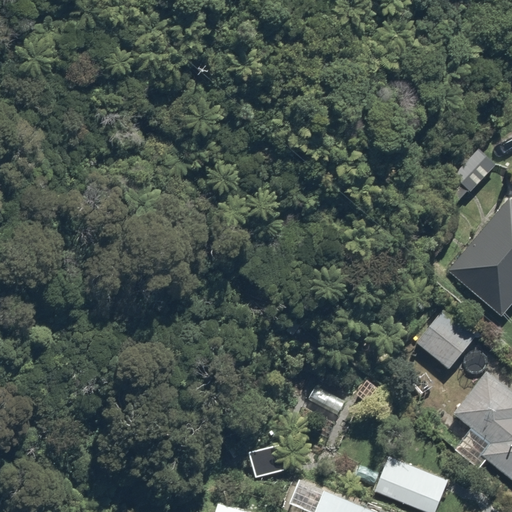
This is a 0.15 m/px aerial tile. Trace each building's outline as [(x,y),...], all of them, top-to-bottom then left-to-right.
[(511,293),(511,199),(510,197),(447,270),(495,312),(511,293)] [(476,342),(435,310),(412,339),(453,371),(476,342)] [(511,386),(485,365),(447,413),(487,444),(477,457),(511,484),(511,386)] [(429,511),(445,475),(389,451),(372,490),(425,511),(429,511)] [(396,511),(326,485),(315,511),(396,511)]
